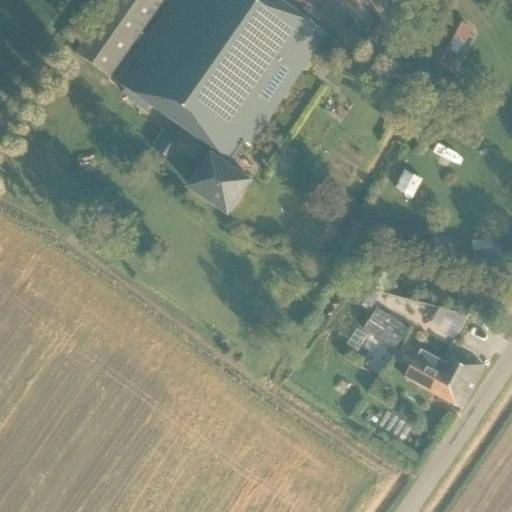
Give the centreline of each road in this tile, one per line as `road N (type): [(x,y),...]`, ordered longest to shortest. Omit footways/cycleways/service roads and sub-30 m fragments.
road 1 (unclassified): [(511,358),(410,511)]
road 2 (track): [(92,0),(0,129)]
